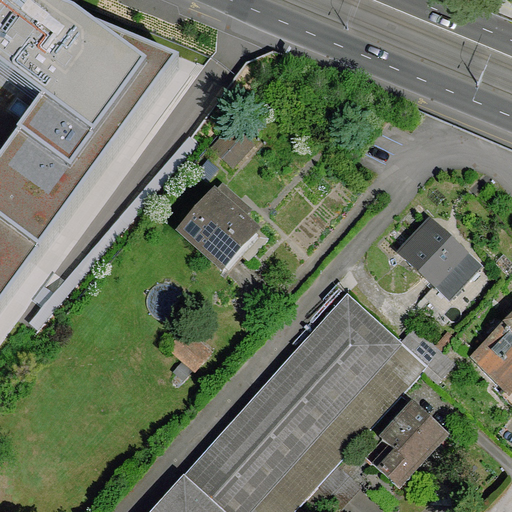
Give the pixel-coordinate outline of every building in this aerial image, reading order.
[(0,0),(0,318),(184,71),(2,0),(0,0)] [(234,125),(210,150),(232,171),(257,146),(234,125)] [(261,232),(213,191),(175,234),(224,275),(261,232)] [(480,269),(434,225),(405,256),(451,301),(480,269)] [(402,345),(349,299),(157,511),(255,511),(404,346),(402,345)] [(415,330),(402,345),(404,346),(429,368),(425,373),(437,384),(454,364),(415,330)] [(511,330),(480,361),(508,389),(511,385),(511,330)] [(187,331),(169,351),(194,374),(212,354),(187,331)] [(404,346),(255,511),(298,511),(425,373),(429,368),(404,346)] [(450,441),(413,406),(379,442),(388,450),(372,468),(400,494),(450,441)]
